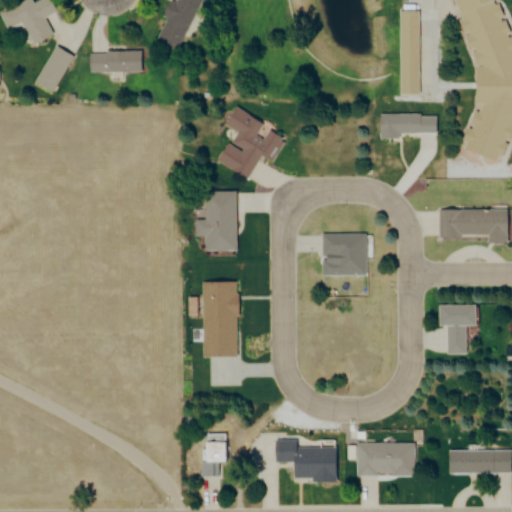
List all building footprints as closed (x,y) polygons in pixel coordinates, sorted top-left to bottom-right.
[(47,6),(44,0),(38,0),(15,12),(31,45),(53,34),(40,10),(47,6)] [(153,39),(177,49),(197,0),(172,0),(172,1),(169,0),(153,39)] [(458,0),(460,150),(499,163),(511,125),(511,66),(500,67),(499,0),(458,0)] [(416,10),(397,10),(397,94),(416,94),(416,10)] [(88,52),(88,72),(140,72),(140,52),(88,52)] [(216,162),(246,180),(260,156),(272,163),(286,139),(233,107),(222,126),(233,132),(216,162)] [(399,140),(399,134),(435,134),(435,115),(377,115),(377,140),(399,140)] [(235,192),(204,192),(204,220),(193,220),(193,237),(204,237),(204,252),(235,252),(235,192)] [(505,244),(505,210),(438,210),(438,239),(487,239),(487,244),(505,244)] [(320,234),(320,276),(365,276),(365,234),(320,234)] [(202,354),(202,282),(235,282),(235,354),(202,354)] [(446,327),(446,355),(465,355),(465,327),(474,327),(474,306),(437,306),(437,327),(446,327)] [(218,463),(227,463),(227,435),(201,434),(200,475),(218,475),(218,463)] [(296,447),(296,440),(273,440),(273,463),(291,463),(291,480),(333,480),(333,447),(296,447)] [(356,443),(414,443),(414,476),(356,476),(356,443)] [(498,450),(498,473),(449,473),(449,450),(498,450)]
